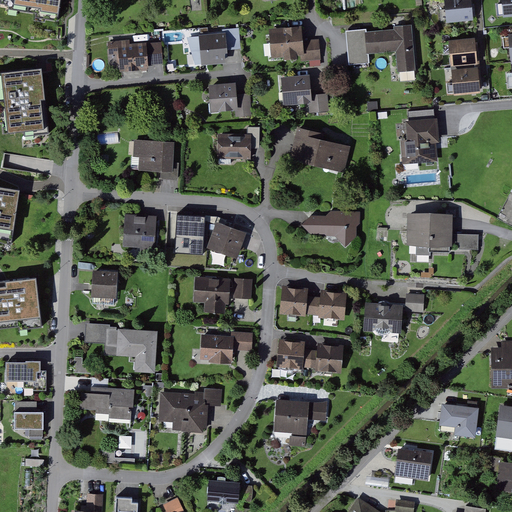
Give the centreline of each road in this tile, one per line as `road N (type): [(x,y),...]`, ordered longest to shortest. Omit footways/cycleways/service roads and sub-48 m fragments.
road 1 (residential): [(74,194),(242,209),(273,241),(274,271),(262,374),(242,418),(216,447),(161,479),(56,471)]
road 2 (residential): [(314,511),(511,308)]
road 3 (residential): [(74,194),(56,471)]
road 4 (residential): [(84,0),(74,194)]
